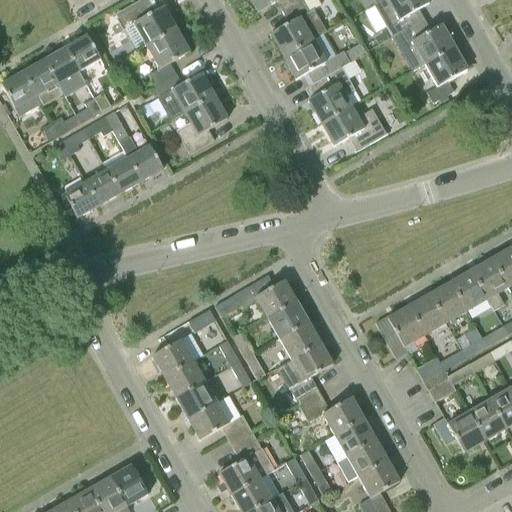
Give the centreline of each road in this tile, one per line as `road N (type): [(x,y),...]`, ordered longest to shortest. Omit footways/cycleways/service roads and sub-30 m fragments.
road 1 (residential): [(449,511),(293,229)]
road 2 (residential): [(198,511),(67,281)]
road 3 (residential): [(331,220),(210,0)]
road 4 (residential): [(67,281),(293,229)]
road 5 (residential): [(331,220),(511,166)]
